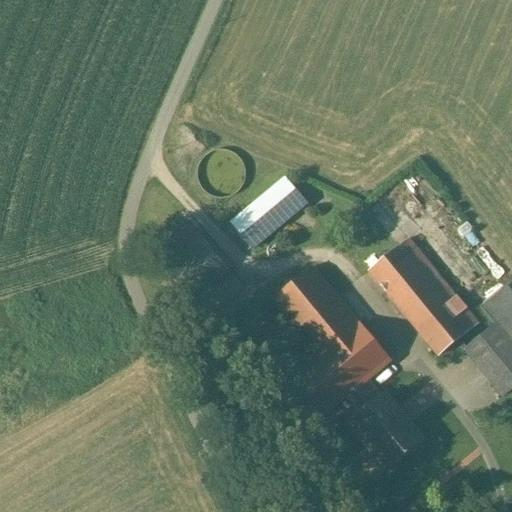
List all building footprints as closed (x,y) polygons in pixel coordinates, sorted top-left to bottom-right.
[(243,184),(244,175),(242,165),(237,158),(229,153),(220,151),(211,153),(203,158),(198,166),(196,176),(198,185),(204,192),(212,197),(221,199),(230,197),(238,192),(243,184)] [(285,179),(231,224),(252,249),(305,204),(285,179)] [(192,228),(155,259),(190,300),(227,270),(192,228)] [(477,325),(407,240),(368,272),(385,292),(385,291),(438,356),(477,325)] [(311,268),(272,301),(319,358),(276,394),(305,430),(341,400),(388,361),(359,325),(358,325),(311,268)] [(511,295),(504,287),(479,308),(494,325),(464,350),(503,397),(511,389),(511,295)] [(380,399),(365,381),(389,361),(388,361),(341,400),(356,418),(349,424),(387,469),(407,452),(412,453),(419,446),(420,442),(422,440),(410,426),(407,426),(395,411),(395,408),(384,395),(380,399)]
